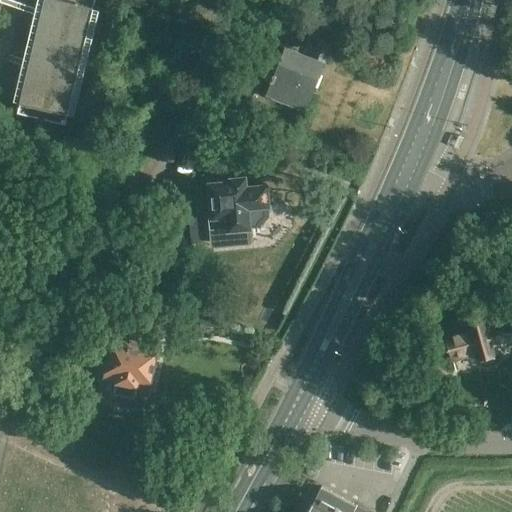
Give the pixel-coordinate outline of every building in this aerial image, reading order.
[(93,8),(85,6),(77,4),(69,2),(61,0),(44,0),(40,18),(88,29),(93,8)] [(88,29),(40,18),(35,39),(83,50),(88,29)] [(305,87),(312,89),(332,41),(319,35),(310,57),(285,47),(267,92),(297,105),(305,87)] [(83,50),(35,39),(30,59),(78,71),(83,50)] [(78,71),(30,59),(25,80),(73,92),(78,71)] [(73,92),(25,80),(20,102),(28,104),(37,106),(45,108),(53,110),(61,112),(68,113),(73,92)] [(28,104),(20,102),(17,113),(26,115),(28,104)] [(37,106),(28,104),(26,115),(34,117),(37,106)] [(45,108),(37,106),(34,117),(42,119),(45,108)] [(53,110),(45,108),(42,119),(50,120),(53,110)] [(61,112),(53,110),(50,120),(58,122),(61,112)] [(68,113),(61,112),(58,122),(65,124),(68,113)] [(251,224),(262,223),(266,213),(265,203),(268,203),(266,183),(254,185),(253,176),(245,177),(245,175),(231,176),(231,180),(210,181),(212,214),(208,215),(209,228),(229,226),(229,229),(252,227),(251,224)] [(196,216),(183,217),(186,245),(199,244),(196,216)] [(511,341),(511,316),(489,323),(487,317),(467,322),(469,328),(446,335),(452,358),(476,351),(477,357),(497,352),(495,346),(511,341)] [(137,383),(150,386),(159,343),(98,329),(94,345),(110,348),(104,376),(117,379),(114,393),(134,397),(137,383)] [(75,332),(71,350),(84,353),(88,336),(75,332)] [(367,511),(356,506),(357,505),(321,486),(306,511),(367,511)]
